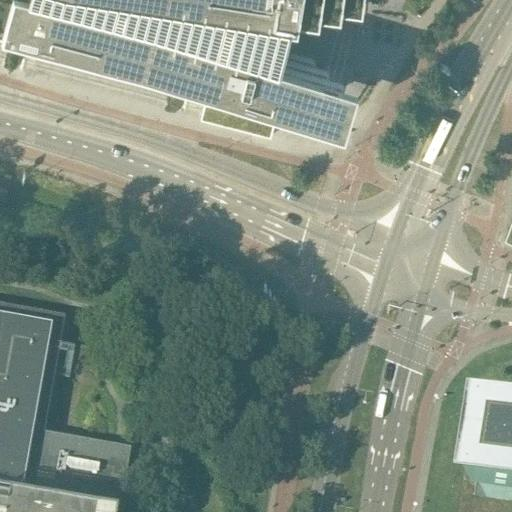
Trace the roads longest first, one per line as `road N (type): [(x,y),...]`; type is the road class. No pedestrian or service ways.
road 1 (tertiary): [(397,240),(182,148),(0,97)]
road 2 (tertiary): [(0,128),(108,160),(385,275)]
road 3 (tertiary): [(511,1),(478,56),(397,240)]
road 4 (tertiary): [(385,275),(347,397),(327,511)]
road 5 (tertiary): [(375,511),(423,291)]
road 6 (tertiary): [(434,255),(511,58)]
